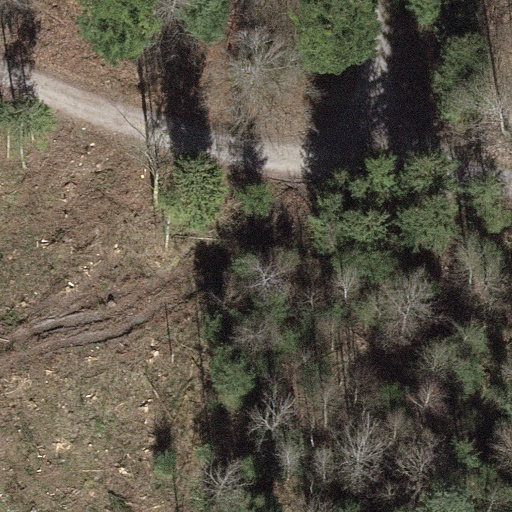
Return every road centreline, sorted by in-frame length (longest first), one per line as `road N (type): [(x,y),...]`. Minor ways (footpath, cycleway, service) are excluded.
road 1 (track): [(400,172),(167,135),(0,72)]
road 2 (track): [(400,172),(367,0)]
